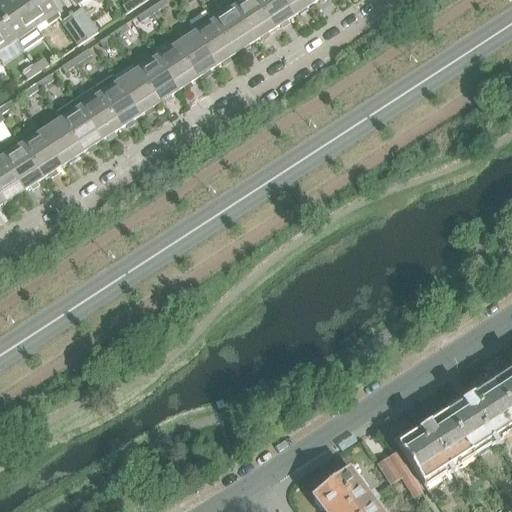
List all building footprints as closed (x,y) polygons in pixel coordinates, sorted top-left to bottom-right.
[(36,30),(16,0),(0,0),(2,4),(0,5),(0,20),(16,44),(36,30)] [(59,20),(45,0),(16,0),(36,30),(45,24),(48,28),(59,20)] [(148,2),(146,0),(134,0),(132,1),(137,9),(148,2)] [(273,31),(252,0),(249,0),(233,11),(254,44),(260,40),(262,42),(269,37),(267,35),(273,31)] [(292,19),(279,0),(252,0),(273,31),(279,28),(281,30),(288,25),(286,23),(292,19)] [(311,7),(307,0),(279,0),(292,19),(298,15),(300,18),(307,13),(306,10),(311,7)] [(137,9),(132,1),(122,8),(127,16),(137,9)] [(154,16),(167,7),(163,1),(150,10),(154,16)] [(140,25),(154,16),(150,10),(137,19),(140,25)] [(98,35),(81,11),(71,18),(87,42),(98,35)] [(254,44),(233,11),(213,23),(235,56),(241,52),(242,55),(250,50),(248,48),(254,44)] [(235,56),(213,23),(208,16),(189,29),(194,36),(215,69),(221,65),(222,68),(230,63),(228,60),(235,56)] [(87,42),(71,18),(61,25),(77,49),(87,42)] [(0,54),(16,44),(0,20),(0,54)] [(116,41),(129,32),(125,27),(112,35),(116,41)] [(102,50),(116,41),(112,35),(99,44),(102,50)] [(215,69),(194,36),(175,48),(196,81),(202,78),(203,80),(211,75),(209,73),(215,69)] [(196,81),(175,48),(155,61),(177,94),(183,90),(184,92),(191,88),(190,85),(196,81)] [(78,66),(91,57),(87,52),(74,61),(78,66)] [(48,68),(43,61),(32,68),(37,75),(48,68)] [(64,75),(78,66),(74,61),(61,70),(64,75)] [(177,94),(155,61),(136,73),(158,106),(164,102),(165,105),(172,100),(171,98),(177,94)] [(158,106),(136,73),(132,67),(113,79),(139,119),(144,115),(146,117),(153,112),(152,110),(158,106)] [(37,75),(32,68),(22,75),(27,82),(37,75)] [(39,92),(53,83),(49,77),(36,86),(39,92)] [(139,119),(113,79),(112,78),(93,90),(119,131),(125,127),(127,130),(134,125),(133,122),(139,119)] [(26,101),(39,92),(36,86),(22,95),(26,101)] [(119,131),(93,90),(74,103),(100,143),(106,140),(108,142),(115,137),(113,135),(119,131)] [(0,116),(1,117),(14,109),(11,103),(0,110),(0,116)] [(100,143),(74,103),(54,115),(59,123),(81,156),(87,152),(89,154),(96,150),(94,147),(100,143)] [(81,156),(59,123),(40,136),(61,169),(67,165),(69,167),(76,162),(74,160),(81,156)] [(61,169),(40,136),(35,128),(16,141),(42,181),(48,177),(50,179),(57,175),(55,172),(61,169)] [(42,181),(16,141),(0,151),(0,158),(23,194),(29,190),(30,192),(38,187),(36,185),(42,181)] [(23,194),(0,158),(0,200),(4,206),(10,202),(11,204),(19,200),(17,197),(23,194)] [(511,373),(493,386),(511,416),(511,373)] [(496,440),(511,429),(511,416),(493,386),(445,417),(471,456),(490,444),(493,449),(497,447),(500,445),(496,440)] [(448,471),(471,456),(445,417),(397,448),(426,492),(451,476),(448,471)] [(400,462),(395,455),(387,460),(391,467),(400,462)] [(390,487),(400,481),(396,474),(391,467),(387,460),(377,467),(390,487)] [(404,469),(400,462),(391,467),(396,474),(404,469)] [(408,475),(404,469),(396,474),(400,481),(408,475)] [(378,503),(375,500),(373,496),(368,500),(347,473),(343,475),(342,474),(333,481),(334,483),(312,499),(315,503),(314,504),(319,511),(376,511),(373,507),(378,503)] [(413,482),(408,475),(400,481),(404,487),(413,482)] [(417,489),(413,482),(404,487),(409,494),(417,489)] [(421,496),(417,489),(409,494),(413,501),(421,496)]
